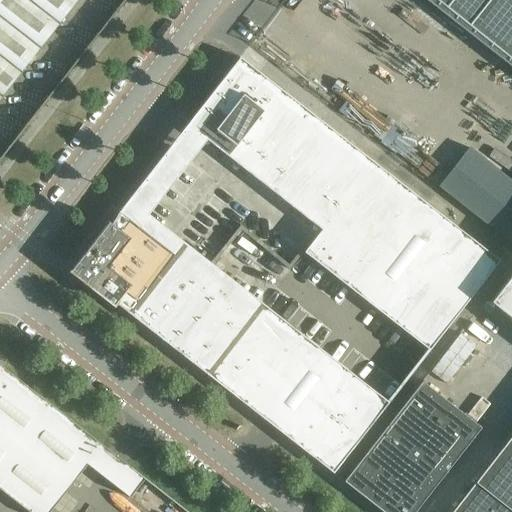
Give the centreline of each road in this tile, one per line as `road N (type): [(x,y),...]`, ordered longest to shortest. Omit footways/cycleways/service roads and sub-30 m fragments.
road 1 (unclassified): [(286,511),(0,288)]
road 2 (unclassified): [(0,268),(211,0)]
